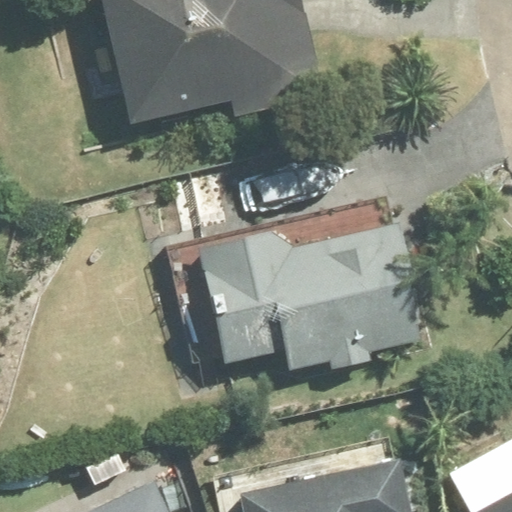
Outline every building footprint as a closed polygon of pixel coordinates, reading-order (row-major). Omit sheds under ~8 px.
[(97,0),(124,116),(227,92),(232,111),(323,89),(301,0),(97,0)] [(258,222),(193,236),(218,355),(280,343),(284,364),(326,355),(329,366),(369,356),(366,344),(415,335),(390,216),(284,239),(258,222)] [(177,438),(156,442),(160,460),(181,456),(177,438)] [(167,511),(146,466),(130,473),(115,441),(75,459),(90,491),(44,511),(167,511)] [(232,483),(238,511),(408,511),(394,447),(232,483)] [(511,511),(511,473),(453,505),(457,511),(511,511)]
